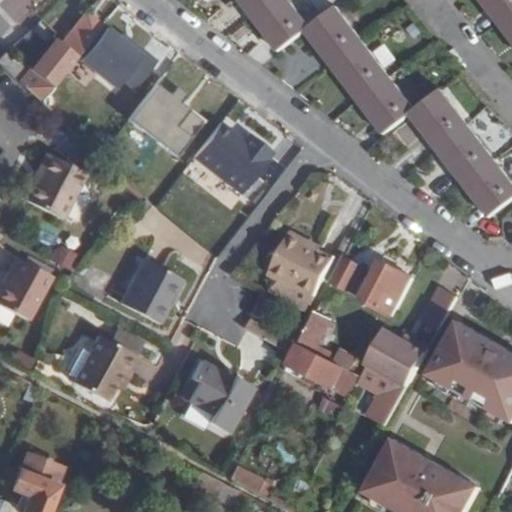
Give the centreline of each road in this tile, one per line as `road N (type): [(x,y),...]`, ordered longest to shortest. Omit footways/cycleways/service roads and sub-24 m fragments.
road 1 (residential): [(147,0),(321,141)]
road 2 (residential): [(321,141),(497,277)]
road 3 (residential): [(218,312),(218,277),(321,141)]
road 4 (residential): [(511,102),(428,0)]
